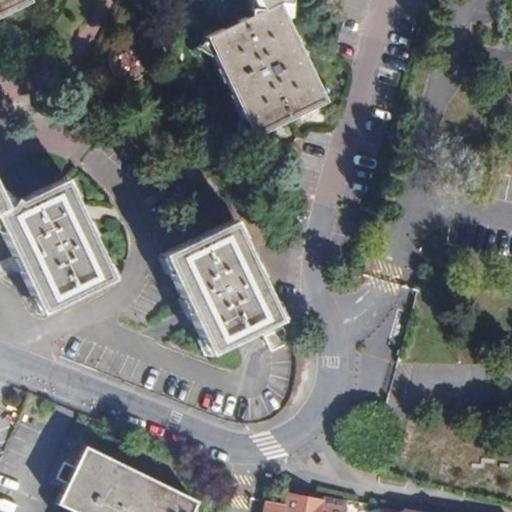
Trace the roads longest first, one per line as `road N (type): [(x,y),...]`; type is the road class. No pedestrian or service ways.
road 1 (residential): [(333,329),(338,370),(331,398),(299,453),(212,433),(0,353)]
road 2 (residential): [(389,0),(324,220),(315,275),(333,329)]
